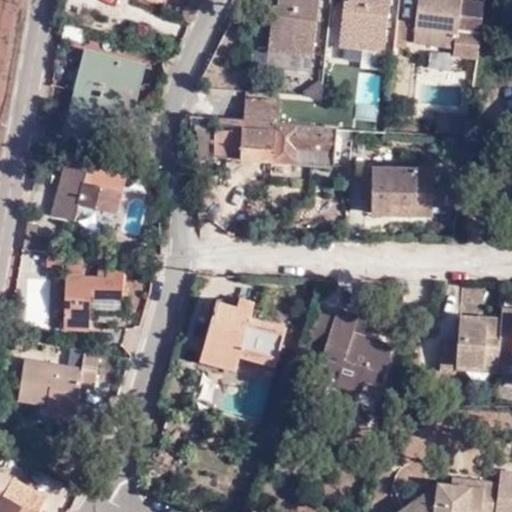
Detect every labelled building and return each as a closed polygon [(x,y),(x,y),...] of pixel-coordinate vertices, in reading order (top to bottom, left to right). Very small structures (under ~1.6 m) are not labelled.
[(277,0),(271,50),(312,55),(319,0),(277,0)] [(359,48),(384,50),(390,0),(347,0),(345,0),(338,45),(359,48)] [(454,57),(477,59),(484,1),(474,0),(419,0),(416,27),(456,32),(455,44),(454,57)] [(414,40),(455,44),(456,32),(416,27),(414,40)] [(384,50),(359,48),(357,65),(381,68),(384,50)] [(82,65),(76,89),(127,103),(137,64),(93,52),(88,66),(82,65)] [(127,103),(76,89),(69,116),(75,118),(71,132),(117,144),(127,103)] [(246,98),(244,119),(279,122),(281,101),(246,98)] [(436,133),(467,136),(470,115),(438,112),(436,133)] [(222,122),(207,121),(204,159),(219,160),(219,157),(222,122)] [(338,131),(222,122),(219,157),(334,166),(338,131)] [(86,167),(88,157),(66,151),(49,215),(72,221),(77,204),(115,214),(124,177),(86,167)] [(389,202),(432,204),(434,169),(373,165),(372,176),(371,198),(370,212),(389,213),(389,202)] [(363,197),(371,198),(372,176),(366,176),(363,197)] [(431,215),(432,204),(389,202),(389,213),(431,215)] [(26,226),(24,237),(36,237),(37,227),(26,226)] [(36,237),(24,237),(22,248),(47,249),(48,250),(49,238),(36,237)] [(48,250),(47,249),(45,277),(66,279),(62,326),(88,327),(91,297),(121,298),(123,272),(107,271),(107,276),(81,275),(82,251),(48,250)] [(218,298),(206,345),(242,355),(243,350),(281,359),(290,324),(254,315),(256,308),(218,298)] [(336,314),(319,309),(307,347),(323,353),(315,379),(361,394),(365,382),(381,387),(394,345),(354,333),(359,316),(337,309),(336,314)] [(511,310),(504,310),(504,320),(463,317),(460,345),(444,343),(443,373),(458,375),(459,367),(500,371),(501,361),(511,361),(511,310)] [(239,368),(242,355),(206,345),(201,359),(239,368)] [(104,353),(86,351),(83,370),(26,360),(19,400),(49,405),(49,402),(78,406),(82,387),(97,389),(104,353)] [(76,420),(78,406),(49,402),(49,405),(47,415),(76,420)] [(501,484),(497,511),(511,511),(511,471),(502,470),(501,484)] [(0,501),(13,478),(0,471),(0,501)] [(36,511),(46,496),(13,478),(0,501),(0,511),(36,511)] [(473,487),(485,488),(481,511),(497,511),(501,484),(473,481),(473,487)] [(438,483),(396,511),(481,511),(485,488),(473,487),(438,483)]
